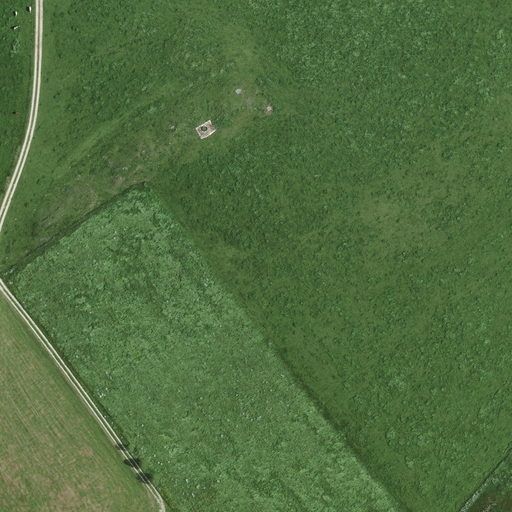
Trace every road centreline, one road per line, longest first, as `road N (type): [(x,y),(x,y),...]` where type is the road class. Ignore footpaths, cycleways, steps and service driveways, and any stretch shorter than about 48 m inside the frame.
road 1 (track): [(155,511),(165,503),(0,283)]
road 2 (track): [(0,223),(29,137),(39,0)]
